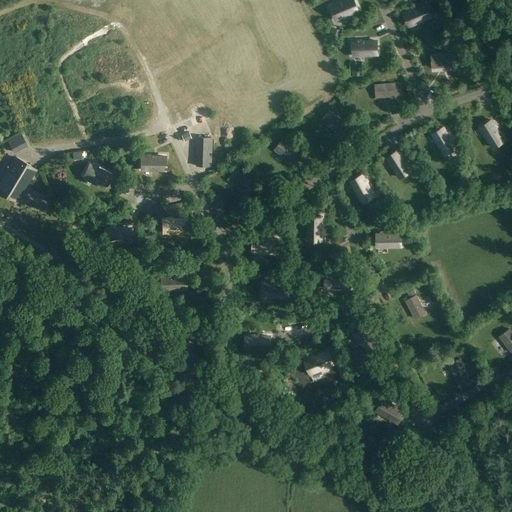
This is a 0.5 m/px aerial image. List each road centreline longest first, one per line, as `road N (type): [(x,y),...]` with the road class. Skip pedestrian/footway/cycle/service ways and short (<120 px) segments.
road 1 (tertiary): [(391,511),(0,248)]
road 2 (track): [(141,413),(0,509)]
